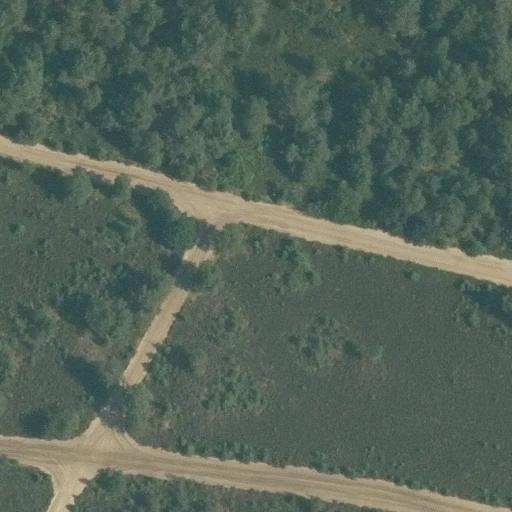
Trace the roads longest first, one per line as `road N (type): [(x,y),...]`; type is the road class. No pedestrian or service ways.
road 1 (track): [(511,274),(0,151)]
road 2 (track): [(0,448),(163,462),(457,511)]
road 3 (track): [(60,511),(224,203)]
